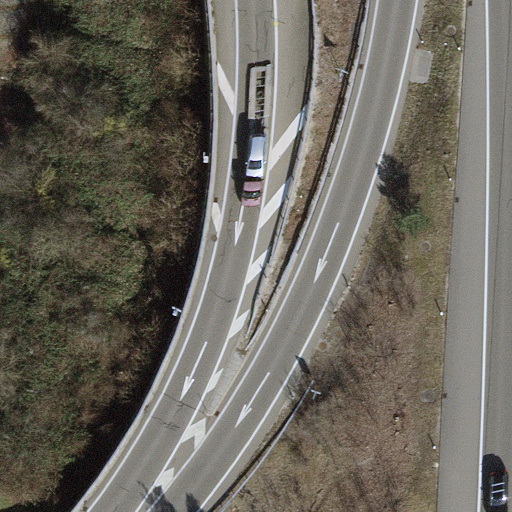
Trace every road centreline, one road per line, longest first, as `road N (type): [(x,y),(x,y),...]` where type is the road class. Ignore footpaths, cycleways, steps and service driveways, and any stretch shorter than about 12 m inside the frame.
road 1 (motorway): [(398,0),(373,119),(326,254),(243,406),(157,511)]
road 2 (motorway): [(255,0),(255,119),(233,259),(183,397),(117,511)]
road 3 (motorway): [(508,0),(496,511)]
